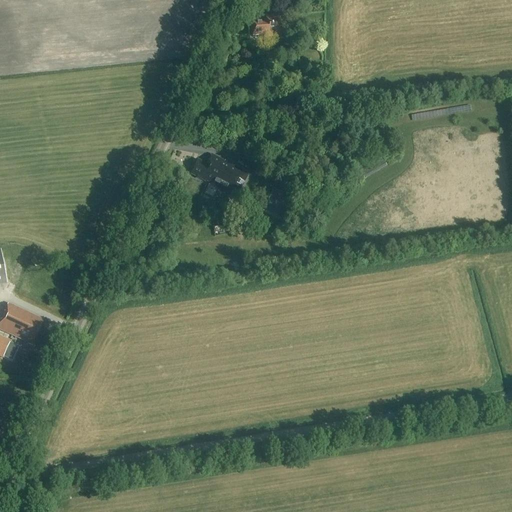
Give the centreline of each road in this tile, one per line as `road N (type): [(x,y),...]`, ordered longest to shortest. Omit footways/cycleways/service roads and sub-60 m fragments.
road 1 (track): [(0,478),(511,398)]
road 2 (unclassified): [(0,460),(35,419),(230,0)]
